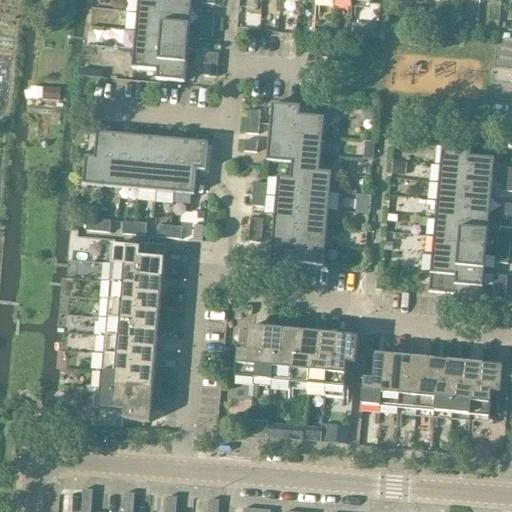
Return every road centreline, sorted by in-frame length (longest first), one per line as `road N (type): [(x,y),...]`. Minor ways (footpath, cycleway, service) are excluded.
road 1 (residential): [(511,336),(375,324),(357,306),(227,298),(212,281)]
road 2 (secondary): [(184,469),(429,487)]
road 3 (residential): [(184,469),(194,307),(212,281)]
road 4 (secondary): [(29,511),(41,471),(73,461),(184,469)]
road 5 (residential): [(212,281),(226,260),(232,197),(223,178),(227,122)]
road 6 (residential): [(97,112),(227,122)]
road 7 (residential): [(227,122),(237,66),(229,47),(233,0)]
